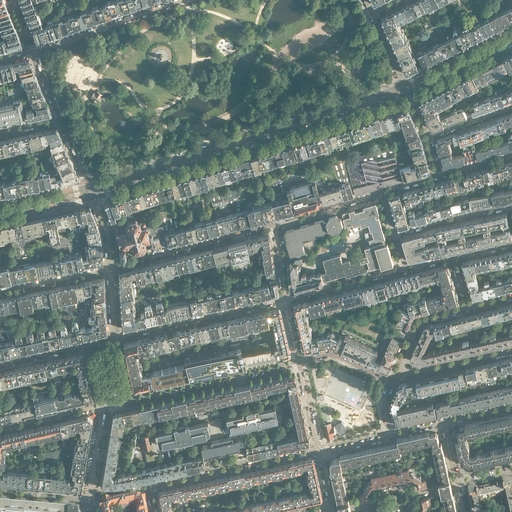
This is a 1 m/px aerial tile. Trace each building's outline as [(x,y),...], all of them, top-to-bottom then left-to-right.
[(124,11),(119,0),(116,0),(117,1),(114,2),(118,13),(124,11)] [(130,9),(126,0),(119,0),(124,11),(130,9)] [(136,7),(133,0),(126,0),(130,9),(136,7)] [(424,11),(418,0),(413,2),(419,13),(424,11)] [(429,9),(424,0),(418,0),(424,11),(429,9)] [(435,7),(431,0),(424,0),(429,9),(430,10),(435,7)] [(34,6),(31,1),(21,5),(23,10),(34,6)] [(118,13),(114,2),(113,1),(107,3),(112,15),(118,13)] [(419,13),(413,2),(408,5),(414,16),(419,13)] [(511,5),(510,2),(506,4),(503,5),(505,10),(511,21),(511,22),(511,21),(511,5)] [(112,15),(107,3),(104,4),(105,5),(101,7),(105,18),(106,18),(112,15)] [(25,15),(42,8),(40,4),(34,6),(23,10),(25,15)] [(414,16),(408,5),(403,7),(409,18),(409,20),(415,17),(414,16)] [(105,18),(101,7),(98,8),(97,6),(95,7),(99,20),(105,18)] [(99,20),(95,7),(92,8),(92,10),(89,11),(93,22),(99,20)] [(409,18),(403,7),(398,10),(403,21),(409,18)] [(45,19),(42,8),(25,15),(30,26),(39,22),(45,19)] [(87,24),(82,11),(82,10),(79,10),(80,14),(77,15),(81,27),(87,24)] [(93,22),(89,11),(89,10),(87,10),(82,11),(87,24),(93,22)] [(403,21),(398,10),(393,12),(396,18),(398,22),(400,21),(401,22),(403,21)] [(511,21),(505,10),(500,12),(506,24),(511,21)] [(396,18),(393,12),(383,17),(382,17),(381,19),(382,19),(382,20),(384,24),(394,19),(396,18)] [(506,24),(500,12),(494,15),(500,27),(506,24)] [(500,27),(494,15),(493,13),(488,16),(495,30),(500,27)] [(81,27),(77,15),(74,17),(73,15),(70,16),(75,29),(81,27)] [(75,29),(70,16),(67,17),(68,19),(65,20),(68,31),(75,29)] [(495,30),(488,16),(485,17),(486,19),(484,21),(489,32),(495,30)] [(68,31),(65,20),(62,21),(61,19),(58,20),(62,33),(68,31)] [(397,24),(397,23),(396,23),(394,19),(384,24),(387,29),(397,24)] [(489,32),(484,21),(482,19),(477,21),(484,35),(489,32)] [(57,35),(52,22),(51,20),(48,21),(49,23),(46,24),(47,27),(50,37),(57,35)] [(62,33),(58,20),(52,22),(57,35),(62,33)] [(484,35),(477,21),(474,23),(472,24),(473,26),(479,38),(484,35)] [(41,26),(39,22),(30,26),(32,30),(37,28),(41,26)] [(400,30),(397,24),(387,29),(389,35),(400,30)] [(15,29),(13,25),(1,29),(2,33),(3,33),(15,29)] [(479,38),(473,26),(469,28),(468,25),(466,26),(473,41),(477,39),(477,40),(479,39),(478,38),(479,38)] [(473,41),(466,26),(463,28),(465,30),(461,32),(467,44),(468,44),(469,43),(473,41)] [(50,37),(47,27),(42,29),(45,39),(50,37)] [(40,41),(36,31),(38,30),(37,28),(32,30),(36,42),(40,41)] [(45,39),(42,29),(38,30),(36,31),(40,41),(45,39)] [(403,35),(402,33),(404,33),(402,29),(400,30),(389,35),(392,40),(403,35)] [(467,44),(461,32),(458,34),(456,30),(454,31),(456,35),(461,47),(462,46),(463,47),(463,46),(467,44)] [(451,52),(443,38),(442,38),(438,31),(434,33),(439,43),(445,55),(451,52)] [(19,39),(17,34),(7,37),(9,42),(19,39)] [(405,41),(403,35),(392,40),(394,46),(405,41)] [(461,47),(456,35),(450,38),(456,49),(461,47)] [(456,49),(450,38),(448,39),(447,37),(446,37),(445,37),(443,38),(451,52),(456,49)] [(21,44),(19,39),(9,42),(6,43),(7,49),(21,46),(21,44)] [(397,51),(410,45),(409,43),(408,44),(406,40),(405,41),(394,46),(395,46),(394,47),(395,49),(396,49),(397,51)] [(445,55),(439,43),(434,46),(440,57),(445,55)] [(411,52),(410,49),(411,48),(410,45),(397,51),(398,54),(397,55),(399,58),(400,57),(411,52)] [(434,60),(429,49),(427,46),(422,49),(423,50),(429,63),(434,60)] [(440,57),(434,46),(429,49),(434,60),(440,57)] [(429,63),(423,50),(420,51),(421,53),(418,54),(418,55),(421,60),(424,66),(429,63)] [(402,63),(415,57),(413,51),(411,52),(400,57),(402,63)] [(404,68),(421,60),(418,55),(415,57),(402,63),(404,68)] [(511,69),(511,62),(509,56),(503,59),(509,71),(511,69)] [(31,65),(29,60),(29,59),(13,63),(15,69),(18,68),(31,65)] [(510,72),(509,71),(503,59),(503,60),(489,67),(488,67),(472,75),(477,84),(497,74),(498,78),(510,72)] [(408,73),(424,66),(421,60),(404,68),(405,68),(407,73),(408,73)] [(16,74),(15,69),(13,63),(8,64),(11,76),(16,74)] [(33,70),(31,65),(18,68),(21,73),(33,70)] [(35,76),(33,71),(33,70),(21,73),(23,79),(35,76)] [(477,84),(472,75),(467,77),(473,89),(478,86),(477,84)] [(38,82),(38,81),(37,80),(36,76),(35,76),(23,79),(16,81),(18,87),(23,85),(26,85),(38,82)] [(473,89),(467,77),(462,80),(468,92),(469,93),(474,91),(473,89)] [(468,92),(462,80),(457,83),(463,94),(468,92)] [(22,92),(28,90),(40,87),(38,82),(26,85),(27,88),(24,89),(23,85),(18,87),(7,89),(9,95),(14,94),(22,92)] [(463,94),(457,83),(451,85),(457,97),(463,94)] [(459,100),(457,97),(451,85),(446,88),(453,101),(455,100),(456,101),(459,100)] [(42,92),(40,87),(28,90),(29,95),(30,95),(42,92)] [(453,101),(446,88),(441,90),(448,104),(453,101)] [(448,104),(441,90),(436,93),(442,105),(443,107),(448,104)] [(100,97),(101,94),(97,91),(95,94),(94,93),(91,97),(98,101),(101,98),(100,97)] [(511,101),(506,91),(500,93),(506,103),(511,101)] [(45,98),(44,96),(43,94),(42,93),(43,93),(42,92),(30,95),(31,101),(44,98),(45,98)] [(442,105),(436,93),(431,96),(435,104),(434,104),(435,107),(437,107),(438,109),(441,107),(440,106),(442,105)] [(506,103),(500,93),(495,94),(500,105),(506,103)] [(500,105),(495,94),(490,97),(495,107),(500,105)] [(435,104),(431,96),(426,98),(426,97),(425,97),(425,98),(430,107),(434,104),(435,104)] [(474,114),(495,107),(489,96),(485,98),(484,98),(479,100),(474,102),(476,106),(471,108),(472,109),(474,114)] [(430,107),(425,98),(425,97),(424,98),(424,99),(421,100),(420,100),(419,102),(420,102),(420,103),(423,107),(422,107),(423,107),(424,111),(424,110),(425,111),(431,109),(430,107)] [(35,117),(33,111),(32,106),(36,105),(47,103),(44,98),(31,101),(24,103),(25,104),(28,119),(35,117)] [(28,119),(25,104),(22,105),(21,99),(13,101),(13,103),(0,106),(0,124),(3,124),(10,123),(10,122),(17,120),(17,121),(25,119),(28,118),(28,119)] [(467,116),(465,112),(462,107),(457,110),(441,117),(438,112),(437,113),(427,117),(433,129),(444,125),(450,123),(467,116)] [(51,113),(49,108),(37,110),(33,111),(35,117),(39,116),(45,115),(50,114),(51,114),(51,113)] [(410,114),(408,112),(409,112),(407,109),(406,108),(402,109),(395,112),(397,118),(410,114)] [(427,117),(437,113),(435,109),(433,108),(431,110),(431,109),(425,111),(427,117)] [(399,126),(397,118),(395,112),(389,113),(393,127),(394,128),(399,126)] [(393,127),(389,113),(387,114),(387,113),(385,114),(385,115),(383,115),(387,128),(388,129),(393,127)] [(414,123),(410,114),(397,118),(400,127),(414,123)] [(387,128),(383,115),(378,117),(382,130),(382,132),(386,130),(386,128),(387,128)] [(382,130),(378,117),(372,119),(377,135),(379,135),(378,132),(382,130)] [(506,128),(505,126),(502,117),(497,119),(499,128),(500,129),(506,128)] [(377,135),(372,119),(365,121),(370,135),(374,133),(374,136),(377,135)] [(499,128),(497,119),(486,123),(482,124),(480,125),(483,134),(488,132),(489,136),(495,134),(494,130),(499,128)] [(370,135),(365,121),(359,123),(365,139),(367,138),(366,136),(370,135)] [(365,139),(359,123),(353,125),(357,136),(358,138),(361,137),(362,140),(365,139)] [(416,128),(414,123),(400,127),(402,133),(402,132),(402,131),(403,131),(404,132),(416,128)] [(357,136),(353,125),(347,127),(350,138),(357,136)] [(483,136),(483,135),(483,134),(480,125),(458,132),(460,142),(461,143),(483,136)] [(350,138),(347,127),(340,129),(345,142),(348,141),(347,139),(350,138)] [(59,133),(57,129),(56,128),(47,130),(45,130),(47,139),(48,138),(59,134),(59,133)] [(418,134),(418,133),(416,128),(404,132),(405,138),(418,134)] [(345,142),(340,129),(334,131),(338,144),(339,145),(342,144),(342,145),(345,144),(345,142)] [(43,145),(40,131),(34,133),(37,146),(43,145)] [(338,144),(334,131),(328,133),(332,144),(335,143),(335,145),(338,144)] [(37,146),(34,133),(28,134),(31,146),(31,147),(37,146)] [(333,147),(332,144),(328,133),(323,135),(327,149),(333,147)] [(62,139),(59,134),(48,138),(51,144),(62,139)] [(420,139),(418,134),(405,138),(407,143),(420,139)] [(454,141),(452,134),(437,140),(436,141),(437,146),(449,142),(454,141)] [(327,149),(323,135),(316,137),(320,148),(323,147),(324,150),(327,149)] [(320,148),(316,137),(310,139),(314,150),(320,148)] [(314,150),(310,139),(308,139),(308,138),(305,139),(305,140),(304,140),(308,152),(314,150)] [(10,151),(7,139),(2,140),(5,152),(10,151)] [(50,151),(64,145),(62,139),(51,144),(49,145),(50,148),(49,148),(50,151)] [(421,144),(420,139),(407,143),(408,148),(421,144)] [(308,152),(304,140),(292,144),(296,156),(299,155),(300,157),(305,155),(304,153),(308,152)] [(478,158),(511,148),(509,141),(495,145),(495,144),(488,145),(489,147),(476,150),(478,158)] [(451,147),(449,142),(437,146),(438,150),(451,147)] [(296,156),(292,144),(286,146),(290,160),(293,159),(293,161),(297,159),(296,156)] [(423,149),(421,144),(408,148),(410,153),(423,149)] [(53,156),(66,150),(64,145),(50,151),(53,156)] [(290,160),(286,146),(280,148),(284,160),(287,158),(288,161),(290,160)] [(474,159),(471,148),(469,149),(468,146),(466,147),(470,160),(474,159)] [(402,180),(399,168),(392,147),(359,156),(361,161),(347,164),(354,194),(402,180)] [(452,151),(451,147),(438,150),(440,155),(451,152),(452,151)] [(284,162),(284,160),(280,148),(274,150),(278,161),(280,161),(280,163),(284,162)] [(424,154),(423,149),(410,153),(411,158),(424,154)] [(55,162),(56,162),(69,156),(68,154),(67,152),(66,150),(53,156),(49,158),(50,161),(53,160),(53,159),(53,158),(55,162)] [(278,161),(274,150),(269,152),(272,163),(278,161)] [(272,163),(269,152),(262,154),(266,165),(272,163)] [(466,161),(463,154),(454,157),(453,155),(452,155),(451,152),(440,155),(443,168),(444,168),(445,168),(446,168),(447,167),(465,162),(466,161)] [(266,165),(262,154),(257,155),(260,168),(261,171),(265,169),(267,168),(266,165)] [(425,159),(424,154),(411,158),(413,163),(425,159)] [(260,168),(257,155),(250,158),(254,170),(260,168)] [(71,162),(69,156),(56,162),(58,167),(71,162)] [(254,171),(254,170),(250,158),(244,159),(248,172),(251,171),(251,172),(254,171)] [(352,195),(342,158),(332,161),(337,179),(342,177),(347,196),(352,195)] [(248,172),(244,159),(239,161),(242,173),(243,174),(248,172)] [(428,166),(425,159),(413,163),(413,164),(416,165),(417,164),(418,168),(418,169),(428,166)] [(51,185),(48,173),(45,174),(44,171),(48,170),(47,166),(46,160),(40,161),(40,163),(45,186),(51,185)] [(242,173),(239,161),(233,163),(237,174),(242,173)] [(34,189),(31,175),(28,162),(22,164),(25,176),(28,190),(34,189)] [(73,167),(71,162),(58,167),(54,168),(55,172),(59,170),(60,173),(73,168),(73,167)] [(237,174),(233,163),(227,165),(231,176),(237,174)] [(511,175),(507,163),(502,164),(505,173),(507,173),(508,176),(511,175)] [(231,179),(231,176),(227,165),(221,167),(225,178),(226,181),(231,179)] [(418,175),(416,169),(416,168),(415,167),(413,168),(412,168),(410,169),(409,165),(399,168),(402,180),(403,180),(404,179),(407,178),(407,179),(407,178),(415,176),(418,175)] [(429,171),(428,166),(418,169),(418,168),(416,169),(418,175),(428,172),(429,171)] [(501,178),(497,166),(487,168),(491,181),(501,178)] [(225,178),(221,167),(215,169),(218,180),(225,178)] [(78,178),(76,173),(76,172),(75,172),(74,169),(73,168),(60,173),(54,175),(51,169),(48,170),(48,173),(51,185),(77,180),(78,178)] [(491,181),(487,168),(483,170),(485,179),(488,178),(489,182),(491,181)] [(218,180),(215,169),(210,170),(213,182),(218,180)] [(10,194),(8,182),(6,170),(0,171),(0,174),(5,195),(10,194)] [(213,182),(210,170),(204,172),(208,184),(213,182)] [(481,184),(478,171),(473,173),(475,182),(478,181),(479,184),(481,184)] [(45,186),(42,172),(36,173),(37,174),(40,187),(45,186)] [(208,184),(204,172),(199,174),(203,187),(206,186),(207,189),(209,189),(208,184)] [(40,187),(37,174),(31,175),(34,189),(40,187)] [(203,187),(199,174),(193,175),(198,189),(203,187)] [(472,186),(468,174),(463,175),(466,185),(468,184),(469,187),(472,186)] [(198,189),(193,175),(188,177),(192,191),(198,189)] [(469,198),(466,185),(463,175),(454,178),(463,210),(472,209),(469,198)] [(28,190),(25,176),(19,178),(19,180),(21,191),(28,190)] [(286,188),(282,176),(277,178),(280,190),(286,188)] [(192,191),(188,177),(182,179),(186,192),(192,191)] [(347,196),(342,177),(337,179),(339,187),(338,187),(342,198),(347,196)] [(21,191),(19,180),(16,180),(16,178),(13,179),(16,192),(21,191)] [(281,194),(280,190),(277,178),(271,179),(273,186),(275,196),(281,215),(287,214),(281,194)] [(463,210),(454,178),(445,181),(449,194),(451,202),(454,213),(463,210)] [(186,192),(182,179),(176,181),(180,193),(186,192)] [(290,189),(287,190),(287,193),(293,212),(322,204),(318,193),(315,182),(312,183),(311,180),(290,187),(290,189)] [(180,193),(176,181),(171,183),(175,195),(180,193)] [(449,194),(445,181),(444,181),(445,181),(442,182),(442,181),(440,182),(442,191),(446,190),(445,191),(446,195),(449,194)] [(176,198),(175,195),(171,183),(166,184),(169,197),(170,200),(176,198)] [(169,197),(166,184),(160,186),(164,198),(165,201),(168,200),(167,197),(169,197)] [(438,197),(435,184),(434,184),(432,185),(432,184),(429,185),(432,194),(435,193),(435,194),(436,198),(438,197)] [(256,222),(253,208),(247,185),(241,187),(244,196),(244,198),(245,200),(247,209),(250,223),(251,223),(254,222),(256,222)] [(164,198),(160,186),(155,188),(158,200),(164,198)] [(342,198),(338,187),(335,188),(334,186),(322,190),(322,191),(318,193),(322,204),(325,203),(326,203),(328,203),(328,202),(332,201),(334,201),(334,200),(335,200),(337,200),(337,199),(342,198)] [(244,196),(241,187),(226,191),(228,199),(229,202),(234,200),(233,198),(244,196)] [(428,200),(424,187),(421,188),(421,187),(421,188),(419,188),(422,199),(425,198),(425,201),(428,200)] [(158,200),(155,188),(149,189),(153,203),(157,202),(156,201),(158,200)] [(428,220),(426,212),(424,205),(422,199),(419,188),(417,189),(414,190),(414,189),(414,190),(413,190),(408,191),(412,202),(414,211),(418,223),(428,220)] [(511,200),(511,188),(504,191),(503,190),(491,193),(492,194),(495,205),(505,203),(511,200)] [(154,204),(153,203),(149,189),(144,191),(147,203),(150,203),(150,205),(154,204)] [(147,203),(144,191),(138,193),(143,207),(146,206),(145,204),(147,203)] [(227,216),(224,205),(223,200),(228,199),(226,191),(221,192),(210,195),(212,205),(217,204),(221,217),(224,230),(230,228),(227,216)] [(412,202),(408,191),(403,193),(405,198),(407,204),(412,202)] [(143,207),(138,193),(133,195),(137,207),(137,210),(143,208),(143,207)] [(293,212),(287,193),(281,194),(287,214),(293,212)] [(405,198),(403,193),(401,193),(400,194),(391,196),(390,197),(390,198),(390,197),(390,198),(391,201),(391,202),(402,199),(405,198)] [(495,205),(492,194),(484,196),(487,206),(495,205)] [(137,207),(133,195),(127,196),(131,210),(132,211),(136,209),(135,207),(137,207)] [(131,210),(127,196),(122,198),(126,211),(131,210)] [(281,215),(275,196),(269,197),(271,203),(275,217),(281,215)] [(487,206),(484,196),(469,198),(472,209),(472,208),(487,206)] [(126,211),(122,198),(116,200),(120,212),(121,213),(126,211)] [(403,204),(402,199),(391,202),(392,204),(393,207),(403,204)] [(120,212),(116,200),(110,202),(114,213),(120,212)] [(114,213),(110,202),(106,203),(105,203),(105,204),(105,205),(106,209),(111,219),(116,218),(114,213)] [(275,217),(271,203),(265,205),(268,219),(275,217)] [(394,263),(390,250),(388,243),(385,243),(385,241),(383,241),(383,240),(385,239),(379,217),(376,218),(376,216),(379,215),(376,203),(363,207),(364,209),(355,212),(354,210),(345,212),(346,215),(343,216),(346,226),(353,224),(354,226),(361,224),(361,226),(369,224),(371,231),(365,233),(367,240),(369,240),(371,245),(365,247),(367,254),(360,256),(361,260),(351,263),(350,259),(342,262),(340,254),(329,258),(330,260),(325,261),(326,266),(325,267),(327,272),(329,271),(331,279),(345,274),(346,277),(368,270),(368,268),(369,267),(370,268),(372,268),(373,269),(374,269),(394,263)] [(405,209),(403,204),(393,207),(394,212),(405,209)] [(449,214),(446,206),(443,207),(443,206),(443,204),(440,205),(444,216),(449,214)] [(268,219),(265,205),(259,207),(262,220),(263,220),(266,219),(268,219)] [(178,242),(172,218),(170,213),(169,213),(167,206),(158,208),(161,221),(168,245),(178,242)] [(262,220),(259,207),(253,208),(256,222),(259,221),(262,220)] [(438,217),(436,209),(433,210),(433,209),(433,207),(430,208),(433,219),(438,217)] [(90,209),(90,208),(89,208),(88,208),(85,209),(88,222),(87,222),(88,229),(98,227),(98,226),(96,222),(95,222),(90,209)] [(88,222),(85,209),(75,211),(77,221),(80,232),(84,230),(88,229),(87,222),(88,222)] [(250,223),(247,209),(242,210),(242,212),(245,224),(250,223)] [(406,214),(405,209),(394,212),(396,218),(406,214)] [(418,223),(414,211),(409,212),(411,219),(413,224),(418,223)] [(73,226),(70,212),(65,213),(67,223),(67,224),(70,224),(70,226),(73,226)] [(219,231),(216,219),(214,212),(209,213),(214,232),(219,231)] [(245,224),(242,212),(237,213),(240,226),(245,224)] [(240,226),(237,213),(232,214),(235,227),(240,226)] [(511,233),(511,234),(506,213),(459,223),(435,228),(437,236),(439,242),(443,254),(466,249),(485,244),(511,237),(511,233)] [(64,235),(62,228),(60,214),(55,215),(59,236),(64,235)] [(235,227),(232,214),(227,216),(230,228),(235,227)] [(408,220),(406,214),(396,218),(397,221),(397,222),(397,223),(408,220)] [(59,236),(55,215),(43,217),(47,237),(48,236),(49,241),(51,241),(60,239),(59,236)] [(318,238),(319,236),(326,234),(329,230),(333,232),(341,230),(343,225),(341,218),(336,215),(329,217),(326,222),(322,219),(315,222),(314,223),(313,222),(310,223),(309,224),(308,224),(301,226),(300,227),(299,226),(296,227),(295,228),(294,228),(287,230),(284,235),(286,242),(287,242),(286,245),(286,247),(289,248),(288,249),(290,256),(291,256),(290,258),(290,259),(303,255),(305,252),(303,244),(305,240),(312,238),(314,239),(318,238)] [(47,237),(43,217),(20,222),(24,241),(47,237)] [(183,241),(180,228),(179,228),(176,217),(172,218),(178,242),(183,241)] [(224,230),(221,217),(216,219),(219,231),(224,230)] [(214,232),(210,218),(205,219),(206,221),(209,234),(214,232)] [(152,249),(153,249),(161,246),(155,223),(146,225),(145,220),(143,221),(143,219),(140,219),(140,221),(139,222),(135,219),(128,221),(125,225),(124,225),(124,226),(120,227),(120,225),(118,224),(116,224),(115,226),(117,232),(116,233),(120,247),(119,248),(120,253),(125,252),(126,252),(131,250),(131,251),(131,250),(136,253),(143,250),(146,247),(147,246),(147,248),(150,247),(150,245),(151,245),(151,248),(152,248),(152,249)] [(411,219),(408,220),(397,223),(398,224),(398,227),(399,227),(400,228),(409,225),(410,225),(413,224),(411,219)] [(168,245),(161,221),(155,223),(161,246),(168,245)] [(209,234),(206,221),(201,223),(204,235),(209,234)] [(25,243),(24,241),(20,222),(8,225),(10,236),(13,247),(14,247),(20,244),(25,243)] [(204,235),(201,223),(196,224),(199,236),(204,235)] [(199,236),(196,224),(190,225),(193,238),(199,236)] [(10,236),(8,225),(1,226),(4,240),(7,239),(6,237),(10,236)] [(193,238),(190,225),(185,227),(188,239),(193,238)] [(99,232),(98,227),(88,229),(84,230),(86,235),(99,232)] [(188,239),(185,227),(180,228),(183,241),(188,239)] [(437,236),(435,228),(429,230),(431,238),(437,236)] [(78,267),(75,253),(74,249),(78,248),(77,242),(100,237),(99,232),(86,235),(84,230),(80,232),(64,235),(59,236),(60,239),(51,241),(52,249),(58,247),(63,246),(69,245),(70,250),(71,255),(74,268),(78,267)] [(431,238),(429,230),(422,232),(425,240),(431,238)] [(427,257),(424,248),(423,249),(421,241),(425,240),(422,232),(416,234),(403,237),(402,239),(408,259),(408,260),(410,261),(410,260),(425,257),(427,257)] [(270,240),(270,235),(268,234),(258,237),(259,243),(261,242),(270,240)] [(89,245),(101,242),(100,237),(77,242),(78,248),(85,246),(88,245),(89,245)] [(259,243),(258,237),(250,239),(253,248),(257,247),(259,243)] [(253,249),(253,248),(250,239),(245,240),(248,252),(250,251),(250,250),(253,249)] [(248,252),(245,240),(244,240),(239,242),(246,272),(252,271),(248,252)] [(271,247),(270,240),(261,242),(262,247),(260,247),(261,250),(271,247)] [(246,275),(246,272),(239,242),(233,243),(240,274),(243,273),(243,276),(246,275)] [(443,254),(439,242),(434,244),(437,255),(443,254)] [(20,264),(16,247),(19,246),(21,246),(25,245),(25,243),(20,244),(14,247),(18,265),(20,264)] [(240,274),(233,243),(228,244),(231,257),(235,275),(240,274)] [(231,257),(228,244),(212,248),(212,249),(215,261),(221,259),(222,262),(228,260),(227,258),(231,257)] [(437,255),(434,244),(429,245),(432,256),(437,255)] [(432,256),(429,245),(424,246),(424,248),(427,257),(432,256)] [(272,254),(271,247),(261,250),(262,255),(261,255),(260,255),(257,255),(258,258),(272,254)] [(215,261),(212,249),(207,250),(210,262),(215,261)] [(210,262),(207,250),(201,251),(205,264),(210,262)] [(205,264),(201,251),(196,253),(199,266),(205,264)] [(511,262),(511,261),(508,251),(503,253),(507,264),(511,262)] [(82,260),(81,256),(79,256),(78,252),(75,253),(78,267),(83,266),(82,260)] [(199,266),(196,253),(191,254),(194,267),(199,266)] [(507,264),(503,253),(498,254),(502,265),(507,264)] [(194,267),(191,254),(185,256),(189,268),(194,267)] [(272,254),(258,258),(257,258),(257,260),(260,260),(260,259),(261,259),(263,263),(273,261),(272,254)] [(502,265),(498,254),(493,255),(497,266),(501,265),(502,265)] [(74,268),(71,255),(65,257),(68,269),(74,268)] [(305,260),(304,256),(303,255),(290,259),(291,260),(289,263),(290,264),(298,262),(305,260)] [(497,266),(493,255),(488,256),(491,267),(497,266)] [(103,260),(102,256),(90,259),(90,258),(89,259),(90,265),(101,262),(103,260)] [(189,269),(189,268),(185,256),(180,257),(184,271),(189,269)] [(491,267),(488,256),(483,257),(486,268),(491,267)] [(32,277),(29,264),(27,257),(22,258),(23,264),(26,278),(32,277)] [(184,271),(180,257),(175,258),(179,272),(184,271)] [(486,268),(483,257),(478,258),(481,269),(486,268)] [(37,276),(34,263),(33,258),(30,259),(31,264),(29,264),(32,277),(37,276)] [(63,270),(60,258),(55,259),(57,271),(63,270)] [(179,272),(175,258),(170,260),(173,273),(179,272)] [(481,269),(478,258),(473,260),(476,269),(476,271),(481,269)] [(37,276),(57,271),(55,259),(34,263),(37,276)] [(173,273),(170,260),(164,261),(167,273),(170,272),(170,273),(173,273)] [(476,269),(473,260),(467,261),(470,269),(471,269),(473,268),(474,269),(476,269)] [(167,273),(164,261),(159,263),(162,275),(165,275),(164,273),(167,273)] [(274,268),(273,261),(263,263),(264,268),(263,268),(259,268),(260,271),(265,270),(274,268)] [(470,269),(467,261),(462,262),(462,263),(464,272),(472,270),(471,269),(470,269)] [(307,276),(306,273),(302,274),(302,276),(300,277),(298,262),(290,264),(288,264),(291,285),(293,290),(307,286),(310,285),(310,286),(324,282),(322,272),(316,274),(316,272),(312,273),(312,275),(307,276)] [(162,275),(159,263),(153,264),(156,276),(159,275),(159,276),(162,275)] [(156,276),(153,264),(148,265),(151,277),(156,276)] [(11,281),(8,267),(8,265),(2,267),(5,282),(11,281)] [(21,279),(18,265),(13,266),(16,280),(21,279)] [(151,277),(148,265),(142,267),(146,279),(151,277)] [(451,274),(448,266),(448,265),(435,268),(438,278),(451,274)] [(146,279),(142,267),(138,268),(142,284),(143,286),(147,285),(146,279)] [(142,284),(138,268),(134,269),(135,275),(137,282),(139,282),(139,284),(142,284)] [(276,282),(275,277),(274,271),(274,268),(265,270),(270,295),(277,294),(276,282)] [(438,280),(438,278),(435,268),(419,272),(423,283),(438,280)] [(135,275),(134,269),(128,271),(128,270),(128,271),(120,273),(119,273),(119,274),(118,275),(119,279),(131,276),(135,275)] [(270,295),(265,270),(260,271),(260,273),(261,276),(263,285),(265,296),(270,295)] [(423,283),(419,272),(414,273),(417,285),(423,283)] [(417,285),(414,273),(409,275),(412,286),(417,285)] [(456,292),(454,285),(451,274),(438,278),(438,280),(440,281),(443,293),(442,294),(443,296),(456,292)] [(412,286),(409,275),(404,276),(407,288),(412,286)] [(477,281),(475,275),(466,277),(468,283),(477,281)] [(132,281),(131,277),(131,276),(119,279),(119,284),(132,281)] [(407,288),(404,276),(399,278),(402,289),(407,288)] [(104,287),(104,279),(104,278),(103,278),(103,279),(102,278),(103,278),(103,277),(102,277),(88,280),(90,290),(93,289),(104,287)] [(508,289),(506,280),(502,281),(501,277),(499,278),(502,291),(508,289)] [(402,289),(399,278),(394,279),(397,290),(402,289)] [(502,291),(499,278),(497,278),(498,282),(494,283),(496,292),(502,291)] [(496,292),(494,283),(490,284),(489,280),(487,281),(490,294),(496,292)] [(133,287),(132,281),(119,284),(119,290),(131,287),(133,287)] [(388,295),(387,293),(384,281),(376,284),(379,296),(380,297),(388,295)] [(478,285),(478,284),(477,281),(468,283),(470,290),(477,287),(476,286),(478,285)] [(490,294),(487,281),(485,281),(486,285),(482,286),(484,295),(490,294)] [(78,301),(74,283),(68,285),(71,299),(72,305),(66,306),(67,311),(68,316),(78,313),(80,313),(79,308),(79,304),(78,301)] [(379,296),(376,284),(371,285),(375,300),(377,299),(377,297),(379,296)] [(71,299),(68,285),(61,286),(64,300),(71,299)] [(375,300),(371,285),(366,286),(370,298),(373,298),(373,300),(375,300)] [(64,300),(61,286),(55,287),(58,302),(59,306),(65,305),(64,300)] [(370,298),(366,286),(365,287),(362,288),(362,287),(365,299),(368,298),(369,302),(371,301),(370,298)] [(484,295),(482,286),(479,287),(479,288),(477,289),(476,289),(478,297),(484,295)] [(58,302),(55,287),(49,288),(51,300),(52,303),(58,302)] [(135,293),(135,291),(134,289),(131,289),(131,287),(119,290),(120,299),(133,296),(132,294),(135,293)] [(366,302),(365,299),(362,287),(356,289),(359,300),(360,301),(364,300),(364,303),(366,302)] [(478,297),(476,289),(477,289),(477,287),(470,290),(472,297),(472,298),(474,298),(478,297)] [(359,300),(356,289),(351,290),(355,302),(359,300)] [(355,302),(351,290),(346,292),(350,303),(355,302)] [(32,304),(30,292),(24,294),(27,308),(33,307),(32,304)] [(350,303),(346,292),(341,293),(344,304),(345,307),(348,306),(347,304),(350,303)] [(459,302),(456,292),(443,296),(445,306),(459,302)] [(344,304),(341,293),(335,295),(339,308),(341,308),(340,305),(344,304)] [(28,312),(27,308),(24,294),(17,295),(20,306),(21,314),(28,312)] [(445,306),(443,296),(442,294),(426,298),(430,310),(445,306)] [(339,308),(335,295),(329,296),(332,307),(336,306),(337,309),(339,308)] [(134,301),(133,296),(120,299),(120,304),(134,301)] [(333,310),(332,307),(329,296),(323,298),(326,309),(330,307),(331,310),(333,310)] [(105,302),(105,297),(93,299),(91,300),(92,305),(105,302)] [(430,310),(426,298),(426,297),(423,298),(423,299),(420,300),(424,311),(430,310)] [(8,328),(4,309),(2,298),(0,298),(0,314),(1,318),(0,317),(0,329),(3,329),(5,333),(10,354),(16,353),(13,340),(12,337),(10,328),(8,328)] [(198,311),(195,298),(189,299),(190,300),(192,313),(198,311)] [(326,310),(326,309),(323,298),(318,299),(321,311),(326,310)] [(321,311),(318,299),(314,300),(313,300),(317,313),(321,311)] [(192,313),(190,300),(185,301),(185,300),(169,304),(169,305),(165,306),(166,309),(168,318),(177,316),(178,315),(182,314),(183,315),(192,313)] [(317,313),(313,300),(308,302),(311,312),(312,314),(317,313)] [(418,313),(414,300),(411,301),(411,302),(408,303),(408,302),(405,303),(402,309),(412,314),(413,314),(418,313)] [(424,311),(420,300),(416,301),(416,300),(414,300),(418,313),(424,311)] [(134,307),(134,304),(135,304),(134,301),(120,304),(121,310),(134,307)] [(105,302),(92,305),(84,307),(82,307),(83,312),(84,312),(87,311),(105,307),(105,302)] [(168,318),(166,309),(164,309),(163,304),(162,304),(161,302),(159,303),(163,319),(168,318)] [(311,312),(308,302),(302,303),(304,315),(307,314),(307,315),(308,313),(311,312)] [(304,315),(302,303),(295,305),(295,306),(294,306),(297,317),(304,315)] [(511,306),(511,304),(503,306),(506,315),(511,313),(511,306)] [(157,321),(155,311),(153,312),(152,307),(151,307),(150,305),(148,305),(151,322),(157,321)] [(506,315),(503,306),(496,308),(498,317),(506,315)] [(106,313),(105,307),(87,311),(89,317),(106,313)] [(135,313),(134,307),(121,310),(121,316),(133,313),(135,313)] [(498,317),(496,308),(488,310),(490,319),(498,317)] [(282,320),(280,310),(279,309),(272,310),(275,322),(282,320)] [(414,314),(413,314),(412,314),(402,309),(401,312),(402,312),(400,315),(411,320),(414,315),(414,314)] [(275,322),(272,310),(265,312),(268,322),(270,321),(272,322),(275,322)] [(490,319),(488,310),(480,312),(482,321),(490,319)] [(91,336),(90,328),(90,327),(87,323),(84,312),(83,312),(80,313),(78,313),(80,325),(85,324),(87,327),(81,328),(83,338),(91,336)] [(268,324),(268,322),(265,312),(260,313),(263,327),(266,326),(265,325),(268,324)] [(482,321),(480,312),(472,314),(475,323),(482,321)] [(107,332),(106,324),(106,313),(89,317),(90,319),(92,319),(92,320),(97,318),(98,321),(97,321),(97,324),(92,325),(92,324),(89,325),(90,327),(93,326),(93,327),(90,328),(91,336),(106,333),(107,332)] [(135,318),(135,316),(134,315),(133,313),(121,316),(121,322),(135,318)] [(263,327),(260,313),(255,314),(257,326),(260,326),(261,327),(263,327)] [(257,326),(255,314),(249,315),(253,329),(255,328),(255,327),(257,326)] [(308,320),(307,315),(307,314),(304,315),(297,317),(298,323),(308,320)] [(475,323),(472,314),(465,316),(467,325),(475,323)] [(253,329),(249,315),(244,316),(247,329),(250,328),(250,329),(253,329)] [(409,326),(411,320),(400,315),(399,319),(398,318),(397,321),(409,326)] [(249,337),(247,329),(244,316),(236,318),(240,338),(240,339),(249,337)] [(467,325),(465,316),(457,318),(459,327),(467,325)] [(140,325),(139,318),(135,318),(121,322),(122,327),(124,328),(140,325)] [(240,338),(236,318),(226,321),(228,332),(230,341),(240,338)] [(459,327),(457,318),(449,320),(451,329),(459,327)] [(309,326),(308,320),(298,323),(299,328),(309,326)] [(451,329),(449,320),(441,322),(444,332),(451,329)] [(83,338),(81,328),(79,329),(78,324),(77,325),(77,323),(75,322),(74,322),(78,339),(83,338)] [(444,332),(441,322),(433,324),(435,332),(436,334),(444,332)] [(435,332),(433,324),(432,324),(431,324),(430,325),(426,326),(424,327),(425,327),(423,331),(422,331),(422,332),(422,333),(422,334),(429,337),(430,336),(433,333),(435,332)] [(72,340),(70,331),(67,331),(66,327),(65,325),(64,325),(63,325),(67,342),(72,340)] [(209,336),(207,325),(197,327),(200,338),(209,336)] [(285,331),(283,325),(273,328),(274,334),(285,331)] [(61,343),(59,333),(56,333),(54,326),(51,326),(55,344),(61,343)] [(310,332),(309,326),(299,328),(301,334),(310,332)] [(50,345),(47,336),(45,336),(43,328),(40,329),(44,347),(50,345)] [(3,329),(0,329),(0,334),(5,356),(10,354),(5,333),(3,329)] [(44,347),(40,329),(37,330),(39,338),(36,338),(38,348),(44,347)] [(374,358),(380,346),(343,329),(340,335),(339,338),(334,347),(375,366),(378,360),(374,358)] [(405,333),(398,330),(394,331),(392,336),(402,341),(405,333)] [(38,348),(36,338),(34,339),(32,331),(29,332),(33,349),(38,348)] [(286,337),(285,331),(274,334),(276,340),(286,337)] [(330,346),(332,331),(328,332),(329,334),(323,335),(324,337),(326,346),(329,346),(330,346)] [(334,347),(339,338),(334,336),(336,333),(332,331),(330,346),(331,346),(334,347)] [(312,338),(310,332),(301,334),(302,340),(310,338),(312,338)] [(402,341),(392,336),(386,333),(384,337),(390,340),(387,347),(390,348),(389,350),(386,349),(382,358),(378,356),(382,347),(380,346),(374,358),(378,360),(391,365),(402,341)] [(170,346),(167,334),(162,335),(165,348),(170,346)] [(427,343),(429,337),(422,334),(420,337),(419,337),(418,339),(427,343)] [(22,352),(18,335),(12,337),(16,353),(22,352)] [(28,351),(25,341),(24,337),(23,338),(22,336),(21,336),(21,335),(18,335),(22,352),(28,351)] [(165,348),(162,335),(156,336),(160,349),(165,348)] [(509,343),(507,335),(502,336),(503,340),(501,340),(501,341),(500,341),(501,345),(504,344),(504,345),(506,344),(509,343)] [(160,349),(156,336),(151,337),(155,350),(160,349)] [(276,358),(274,346),(271,336),(248,342),(248,341),(244,341),(245,342),(238,344),(238,342),(231,344),(230,341),(188,351),(188,347),(182,349),(186,365),(189,377),(194,376),(223,369),(227,369),(269,359),(276,358)] [(501,345),(500,341),(501,341),(501,340),(503,340),(502,336),(497,337),(495,336),(494,337),(493,337),(495,347),(498,347),(498,346),(501,345)] [(155,350),(151,337),(145,338),(149,351),(155,350)] [(495,347),(493,337),(492,338),(491,337),(490,338),(490,339),(485,340),(486,343),(487,343),(487,344),(489,344),(489,348),(493,347),(493,348),(495,347)] [(149,351),(145,338),(140,340),(143,350),(144,353),(149,351)] [(313,349),(310,338),(302,340),(304,350),(306,351),(313,349)] [(321,348),(318,338),(314,339),(312,338),(310,338),(313,349),(321,348)] [(424,348),(427,343),(418,339),(417,341),(418,342),(417,345),(424,348)] [(489,348),(489,344),(487,344),(487,343),(486,343),(485,340),(480,341),(482,349),(484,349),(485,349),(486,349),(487,348),(489,348)] [(135,346),(136,346),(135,341),(124,344),(123,345),(124,351),(135,349),(135,346)] [(482,349),(480,341),(474,342),(475,346),(474,346),(474,347),(473,347),(474,351),(478,350),(478,351),(480,350),(482,349)] [(474,351),(473,347),(474,347),(474,346),(475,346),(474,342),(469,343),(468,342),(467,344),(466,343),(468,353),(470,353),(470,352),(474,351)] [(290,353),(287,343),(280,345),(283,356),(289,355),(290,353)] [(468,353),(466,343),(465,344),(463,343),(462,344),(463,345),(458,346),(458,350),(460,349),(460,350),(461,350),(462,354),(465,353),(466,354),(468,353)] [(283,356),(280,345),(278,345),(274,346),(276,358),(283,356)] [(421,354),(422,350),(424,350),(424,348),(417,345),(415,348),(414,349),(414,350),(411,356),(410,357),(412,360),(413,359),(418,362),(422,354),(421,354)] [(462,354),(461,350),(460,350),(460,349),(458,350),(458,346),(453,347),(454,355),(457,355),(459,355),(459,354),(462,354)] [(137,357),(136,353),(138,353),(137,349),(135,350),(135,349),(124,351),(126,359),(137,357)] [(448,357),(446,349),(440,350),(442,358),(446,357),(446,358),(448,357)] [(85,359),(84,354),(83,353),(73,355),(75,362),(76,361),(85,359)] [(430,361),(429,354),(423,355),(422,354),(418,362),(420,363),(426,362),(427,362),(429,362),(429,361),(430,361)] [(68,365),(67,357),(61,358),(63,369),(66,369),(65,367),(69,367),(68,365)] [(138,362),(137,357),(126,359),(128,367),(142,364),(141,361),(138,362)] [(63,369),(61,358),(55,360),(57,369),(60,369),(61,370),(63,369)] [(511,370),(511,361),(511,358),(501,360),(504,373),(506,372),(506,370),(508,369),(508,368),(511,367),(511,371),(511,370)] [(87,366),(85,359),(76,361),(77,364),(75,366),(76,368),(87,366)] [(57,369),(55,360),(49,361),(51,372),(54,371),(53,370),(57,369)] [(388,372),(391,365),(378,360),(375,366),(388,372)] [(51,372),(49,361),(43,362),(45,372),(49,371),(49,372),(51,372)] [(497,380),(495,371),(498,370),(496,361),(491,363),(495,380),(496,383),(501,382),(500,380),(497,380)] [(45,372),(43,362),(38,364),(41,376),(41,377),(46,376),(45,372)] [(495,380),(491,363),(486,364),(490,381),(495,380)] [(41,376),(38,364),(33,365),(36,379),(38,378),(38,377),(41,376)] [(141,372),(139,367),(142,366),(142,364),(128,367),(130,375),(141,372)] [(490,381),(486,364),(466,368),(469,382),(471,389),(476,388),(475,384),(490,381)] [(36,379),(33,365),(27,366),(30,378),(33,378),(33,379),(36,379)] [(189,377),(186,365),(178,366),(182,379),(189,377)] [(30,378),(27,366),(16,369),(19,381),(22,380),(22,382),(27,381),(27,379),(30,378)] [(89,373),(87,366),(76,368),(76,372),(78,371),(78,375),(89,373)] [(182,379),(178,366),(172,368),(175,380),(182,379)] [(175,380),(172,368),(165,369),(168,382),(175,380)] [(434,396),(442,394),(441,391),(455,388),(456,391),(466,389),(465,385),(468,385),(468,382),(469,382),(466,368),(407,381),(409,389),(410,392),(411,396),(411,395),(412,401),(398,409),(397,409),(401,423),(439,415),(436,405),(437,405),(437,404),(436,404),(435,401),(434,396)] [(19,381),(16,369),(11,370),(14,384),(16,383),(16,382),(19,381)] [(168,382),(165,369),(158,371),(161,383),(168,382)] [(14,384),(11,370),(6,371),(8,383),(11,383),(12,384),(14,384)] [(8,383),(6,371),(0,372),(3,385),(3,386),(6,385),(5,384),(8,383)] [(161,383),(158,371),(150,373),(150,374),(153,385),(161,383)] [(144,379),(143,375),(141,376),(141,372),(130,375),(132,382),(142,380),(142,379),(144,379)] [(90,379),(89,373),(78,375),(79,378),(78,378),(79,382),(80,382),(90,379)] [(153,385),(150,374),(147,375),(147,374),(143,375),(144,379),(142,379),(142,380),(143,382),(147,382),(148,386),(153,385)] [(296,381),(294,374),(283,376),(285,385),(285,384),(287,384),(286,383),(296,381)] [(285,385),(283,376),(283,377),(276,378),(279,389),(281,388),(281,387),(284,386),(285,385)] [(279,389),(276,378),(270,379),(272,389),(276,388),(276,389),(279,389)] [(92,386),(90,379),(80,382),(81,385),(79,385),(80,389),(92,386)] [(272,389),(270,379),(263,381),(265,392),(268,391),(268,390),(272,389)] [(148,386),(147,382),(143,382),(142,380),(132,382),(133,387),(133,388),(133,389),(134,389),(135,389),(148,386)] [(265,392),(263,381),(256,383),(258,394),(265,392)] [(297,388),(296,381),(286,383),(287,384),(288,390),(297,388)] [(409,389),(407,381),(399,383),(397,388),(405,392),(406,390),(409,389)] [(258,394),(256,383),(246,385),(244,385),(242,386),(235,387),(237,399),(238,400),(243,399),(243,397),(246,397),(248,396),(249,398),(253,397),(257,396),(256,394),(258,394)] [(93,393),(92,386),(80,389),(80,390),(83,392),(84,395),(93,393)] [(57,407),(54,396),(54,394),(49,395),(47,387),(37,390),(38,393),(33,394),(37,412),(57,407)] [(237,399),(235,387),(227,389),(230,400),(237,399)] [(511,398),(511,397),(510,387),(495,390),(498,402),(502,401),(502,400),(508,399),(511,398)] [(299,395),(297,388),(288,390),(289,394),(288,395),(288,397),(299,395)] [(404,395),(405,392),(397,388),(395,393),(405,398),(406,396),(404,395)] [(230,400),(227,389),(220,390),(223,402),(230,400)] [(223,402),(220,390),(213,392),(216,403),(223,402)] [(498,402),(495,390),(481,393),(484,405),(488,404),(488,403),(494,402),(494,403),(498,402)] [(37,412),(33,394),(32,395),(32,392),(25,394),(27,402),(30,414),(37,412)] [(77,403),(75,394),(75,393),(72,393),(71,392),(68,393),(70,404),(77,403)] [(216,403),(213,392),(206,394),(208,405),(216,403)] [(70,404),(68,393),(64,394),(64,395),(61,396),(64,406),(70,404)] [(94,398),(93,393),(84,395),(82,395),(84,401),(93,399),(94,398)] [(405,398),(395,393),(392,398),(401,402),(403,403),(405,398)] [(484,405),(481,393),(467,396),(470,408),(474,407),(474,406),(479,405),(480,406),(484,405)] [(84,401),(82,395),(81,395),(78,394),(75,394),(77,403),(84,401)] [(208,405),(206,394),(199,395),(201,407),(208,405)] [(64,406),(61,396),(58,396),(58,395),(54,396),(57,407),(64,406)] [(201,407),(199,395),(192,397),(194,408),(201,407)] [(300,402),(300,399),(299,395),(288,397),(289,402),(290,404),(300,402)] [(470,408),(467,396),(453,400),(456,411),(460,410),(465,408),(465,409),(470,408)] [(194,408),(192,397),(184,398),(187,410),(194,408)] [(177,412),(187,410),(184,398),(175,401),(163,403),(166,414),(168,423),(175,421),(177,417),(176,412),(177,412)] [(396,405),(397,404),(398,404),(400,404),(401,402),(392,398),(390,403),(392,410),(397,409),(396,405)] [(456,411),(453,400),(437,403),(437,404),(437,405),(436,405),(439,415),(443,414),(443,413),(451,411),(451,412),(456,411)] [(30,414),(27,402),(23,402),(23,404),(21,405),(24,415),(30,414)] [(302,407),(302,405),(301,405),(301,404),(300,402),(290,404),(291,404),(293,411),(302,409),(302,408),(302,407)] [(24,415),(21,405),(19,405),(19,403),(11,405),(11,407),(9,408),(12,418),(24,415)] [(166,414),(163,403),(156,405),(158,416),(166,414)] [(158,416),(156,405),(148,407),(150,418),(158,416)] [(0,420),(12,418),(9,408),(7,408),(7,406),(0,407),(0,420)] [(277,420),(275,410),(276,410),(275,407),(258,411),(258,408),(255,406),(254,409),(246,411),(244,409),(242,411),(243,414),(226,418),(227,421),(229,430),(229,431),(230,431),(231,431),(231,430),(245,427),(247,432),(262,429),(261,423),(276,420),(276,421),(277,421),(277,420)] [(150,418),(148,407),(142,408),(141,408),(139,408),(141,419),(150,418)] [(141,419),(139,408),(137,409),(130,410),(133,421),(141,419)] [(303,415),(303,413),(303,412),(303,411),(303,410),(302,409),(293,411),(294,415),(292,415),(293,418),(303,415)] [(401,423),(397,409),(392,410),(395,423),(396,424),(401,423)] [(133,421),(130,410),(124,412),(123,412),(125,421),(127,423),(133,421)] [(125,421),(123,412),(122,412),(114,414),(113,415),(112,421),(111,423),(121,425),(125,421)] [(511,425),(509,414),(501,416),(504,427),(507,427),(508,425),(511,425)] [(305,422),(305,421),(305,419),(304,419),(304,418),(303,415),(293,418),(287,419),(284,420),(284,422),(295,420),(296,425),(305,422)] [(91,428),(92,420),(87,416),(81,417),(82,423),(84,425),(86,427),(91,428)] [(504,427),(501,416),(494,418),(496,428),(500,427),(501,428),(504,427)] [(68,431),(75,429),(75,428),(79,427),(80,429),(84,425),(82,423),(81,417),(65,421),(68,431)] [(224,431),(222,419),(222,418),(221,418),(217,418),(213,420),(212,420),(213,421),(216,433),(224,431)] [(496,428),(494,418),(487,419),(489,431),(493,430),(493,429),(496,428)] [(489,431),(487,419),(479,421),(482,431),(485,430),(486,431),(489,431)] [(61,454),(65,451),(68,442),(70,440),(68,431),(65,421),(59,422),(62,433),(64,439),(62,448),(17,458),(17,460),(60,464),(61,454)] [(348,431),(342,421),(335,426),(334,426),(332,427),(331,423),(324,424),(325,429),(327,439),(334,438),(333,434),(336,433),(335,433),(339,433),(341,436),(349,431),(348,431)] [(482,431),(479,421),(472,423),(475,434),(478,433),(478,432),(482,431)] [(62,433),(59,422),(43,426),(46,437),(62,433)] [(207,435),(210,433),(208,425),(209,425),(208,422),(189,426),(189,424),(186,425),(185,424),(177,426),(174,427),(174,429),(156,433),(157,437),(159,445),(162,445),(177,442),(177,443),(192,439),(207,435)] [(307,427),(306,426),(305,425),(305,422),(296,425),(294,425),(295,427),(296,427),(297,431),(306,429),(306,428),(307,427)] [(122,434),(123,427),(121,425),(111,423),(111,426),(110,432),(121,433),(122,434)] [(475,434),(472,423),(465,424),(467,434),(470,434),(471,435),(475,434)] [(467,434),(465,424),(464,424),(464,426),(460,427),(460,428),(458,433),(456,433),(457,437),(455,437),(456,438),(465,436),(466,435),(467,434)] [(89,436),(91,428),(86,427),(84,425),(80,429),(81,430),(81,435),(89,436)] [(46,437),(43,426),(27,430),(30,441),(46,437)] [(156,461),(148,427),(146,427),(143,428),(141,428),(140,429),(144,448),(145,448),(149,462),(156,461)] [(308,436),(306,429),(297,431),(298,437),(299,438),(308,436)] [(30,441),(27,430),(11,433),(13,445),(30,441)] [(120,438),(121,433),(110,432),(109,433),(109,435),(110,436),(109,438),(119,440),(121,440),(121,438),(120,438)] [(439,442),(438,435),(438,434),(438,433),(437,433),(436,433),(436,432),(435,432),(434,433),(430,434),(430,433),(430,432),(429,432),(427,432),(427,433),(429,442),(432,442),(432,444),(433,449),(442,447),(441,443),(442,443),(442,442),(441,442),(440,442),(439,442)] [(13,445),(11,433),(3,435),(5,444),(5,445),(7,446),(13,445)] [(429,442),(427,433),(412,436),(414,446),(418,445),(418,446),(426,444),(426,443),(429,442)] [(134,462),(138,434),(133,434),(129,461),(134,462)] [(298,446),(296,437),(296,436),(292,437),(292,436),(289,437),(292,447),(294,446),(295,447),(297,447),(298,446)] [(310,443),(308,436),(299,438),(298,437),(297,438),(297,437),(296,437),(298,446),(310,443)] [(414,446),(412,436),(400,438),(397,439),(397,441),(398,441),(398,442),(398,443),(400,450),(411,447),(411,446),(414,446)] [(469,448),(468,443),(468,442),(467,442),(465,436),(456,438),(456,442),(456,443),(456,444),(457,445),(458,451),(458,453),(459,454),(460,457),(469,455),(468,449),(469,448)] [(246,448),(245,445),(243,437),(235,439),(232,437),(208,442),(209,445),(201,447),(202,455),(203,458),(211,456),(211,455),(217,453),(219,454),(221,454),(228,452),(230,452),(231,451),(238,449),(238,450),(246,448)] [(292,447),(289,437),(287,437),(287,438),(283,439),(285,448),(286,448),(287,449),(289,448),(292,447)] [(119,444),(119,440),(109,438),(109,439),(108,440),(108,441),(108,442),(108,445),(118,447),(120,447),(120,445),(119,444)] [(279,450),(277,440),(273,440),(273,439),(270,440),(270,441),(273,451),(275,451),(277,451),(278,450),(279,450)] [(285,448),(283,439),(279,440),(279,439),(277,440),(279,450),(285,448)] [(273,451),(270,441),(267,442),(267,441),(264,441),(264,442),(266,453),(268,452),(270,452),(272,451),(273,451)] [(266,453),(264,442),(261,443),(260,442),(258,443),(258,444),(260,454),(262,454),(264,454),(266,453)] [(401,454),(400,450),(398,443),(398,442),(396,443),(396,444),(369,449),(372,460),(401,454)] [(260,454),(258,444),(254,445),(254,443),(251,444),(252,445),(254,455),(256,455),(258,455),(259,454),(260,454)] [(118,451),(118,447),(108,445),(107,446),(107,448),(107,449),(107,452),(117,453),(119,453),(119,451),(118,451)] [(254,455),(252,445),(248,446),(248,445),(245,445),(246,448),(246,449),(247,455),(249,456),(250,456),(251,456),(253,456),(254,455)] [(442,447),(433,449),(432,449),(433,454),(434,453),(434,456),(444,454),(442,447)] [(511,458),(508,447),(505,448),(505,449),(501,449),(504,460),(511,458)] [(372,460),(369,449),(355,453),(357,463),(372,460)] [(504,460),(501,449),(498,450),(497,449),(494,450),(496,461),(504,460)] [(496,461),(494,450),(490,451),(490,452),(487,453),(489,463),(496,461)] [(117,458),(117,453),(107,452),(106,453),(106,454),(106,456),(106,458),(116,460),(118,460),(118,458),(117,458)] [(357,463),(355,453),(340,456),(340,458),(342,465),(342,466),(357,463)] [(482,465),(479,453),(476,454),(475,455),(472,456),(474,465),(473,465),(473,466),(482,465)] [(489,463),(487,453),(483,453),(482,453),(479,453),(482,465),(489,463)] [(445,460),(444,454),(434,456),(433,456),(434,460),(435,460),(436,462),(445,460)] [(205,465),(203,459),(203,458),(202,455),(200,455),(200,456),(197,457),(199,467),(201,467),(203,467),(204,466),(205,465)] [(474,465),(472,456),(471,456),(469,455),(460,457),(460,458),(461,458),(462,462),(464,462),(468,464),(469,466),(473,465),(474,465)] [(199,467),(197,457),(196,456),(194,457),(194,458),(190,459),(193,469),(195,469),(197,468),(199,467)] [(193,469),(190,459),(190,457),(187,458),(188,459),(184,460),(186,470),(187,470),(189,470),(190,469),(193,469)] [(116,464),(116,460),(106,458),(105,465),(115,466),(117,467),(117,464),(116,464)] [(315,468),(313,460),(313,459),(311,458),(302,460),(304,468),(305,470),(308,470),(315,468)] [(340,458),(334,459),(333,459),(332,459),(332,460),(331,461),(330,461),(330,462),(331,462),(331,463),(333,469),(332,469),(331,469),(331,470),(331,472),(341,470),(340,466),(342,465),(340,458)] [(186,470),(184,460),(184,459),(181,459),(181,461),(178,461),(180,472),(181,472),(182,472),(184,471),(186,470)] [(180,472),(178,461),(178,460),(175,461),(175,462),(172,463),(174,473),(176,473),(178,472),(180,472)] [(304,468),(302,460),(296,461),(298,472),(301,472),(300,470),(302,470),(302,468),(304,468)] [(445,460),(436,462),(435,463),(436,467),(437,467),(437,469),(447,467),(445,460)] [(298,472),(296,461),(289,463),(291,474),(298,472)] [(174,473),(172,463),(171,462),(169,462),(169,464),(165,465),(167,474),(168,474),(169,475),(170,475),(171,474),(174,473)] [(167,474),(165,465),(165,463),(163,464),(163,465),(159,466),(161,476),(162,476),(164,476),(165,475),(167,474)] [(291,474),(289,463),(275,466),(278,477),(291,474)] [(161,476),(159,466),(158,465),(156,465),(156,467),(152,468),(154,477),(156,478),(157,478),(158,477),(161,476)] [(154,477),(152,468),(152,466),(149,467),(136,470),(136,471),(138,481),(141,480),(142,481),(144,481),(144,480),(148,479),(149,479),(150,479),(151,478),(154,477)] [(278,477),(275,466),(262,469),(264,480),(278,477)] [(447,467),(437,469),(436,469),(437,473),(438,473),(439,476),(448,474),(447,467)] [(317,475),(315,468),(308,470),(308,472),(307,472),(307,475),(306,475),(306,477),(317,475)] [(264,480),(262,469),(248,472),(251,483),(264,480)] [(342,476),(342,474),(343,473),(342,469),(341,470),(331,472),(333,478),(342,476)] [(411,479),(409,473),(409,470),(406,470),(406,472),(403,472),(404,481),(411,479)] [(82,481),(84,472),(78,471),(78,473),(74,472),(73,476),(75,477),(75,479),(82,481)] [(118,485),(116,477),(114,478),(112,476),(112,473),(104,471),(102,484),(102,485),(105,488),(106,488),(109,487),(111,487),(113,487),(118,485)] [(138,481),(136,471),(132,472),(131,471),(129,471),(129,473),(131,482),(134,482),(135,482),(137,482),(138,481)] [(131,482),(129,473),(125,474),(125,472),(122,473),(123,474),(125,484),(128,483),(129,484),(130,483),(131,482)] [(251,483),(248,472),(235,475),(237,485),(251,483)] [(404,481),(403,472),(399,473),(399,472),(396,473),(398,482),(404,481)] [(422,481),(420,476),(418,476),(411,472),(409,473),(411,479),(412,479),(417,482),(417,481),(422,481)] [(21,480),(22,473),(15,473),(14,485),(19,485),(20,479),(21,480)] [(26,486),(27,474),(22,473),(21,480),(20,479),(19,485),(26,486)] [(398,482),(396,473),(394,473),(394,474),(390,475),(392,483),(398,482)] [(0,483),(8,484),(9,478),(7,478),(8,475),(3,474),(3,476),(0,475),(0,483)] [(125,484),(123,474),(118,475),(119,477),(116,477),(118,485),(121,485),(122,485),(124,485),(125,484)] [(450,480),(448,474),(439,476),(439,478),(438,478),(439,483),(450,480)] [(237,485),(235,475),(221,478),(224,488),(237,485)] [(318,482),(317,475),(306,477),(308,485),(318,482)] [(386,485),(384,475),(381,476),(381,477),(378,478),(380,486),(386,485)] [(392,483),(390,475),(387,476),(386,475),(384,475),(386,485),(392,483)] [(344,483),(343,480),(344,480),(343,476),(342,476),(333,478),(334,485),(344,483)] [(64,484),(64,480),(65,477),(64,477),(58,477),(57,489),(62,489),(63,483),(64,484)] [(224,488),(221,478),(208,481),(210,491),(224,488)] [(380,486),(378,478),(374,479),(374,478),(371,478),(372,481),(373,487),(380,486)] [(81,491),(82,481),(75,479),(74,480),(72,482),(73,482),(72,490),(74,490),(80,491),(81,491)] [(72,490),(73,482),(72,482),(69,482),(69,481),(64,480),(64,484),(63,483),(62,489),(72,490)] [(451,487),(450,483),(450,480),(439,483),(440,489),(442,496),(452,493),(451,487)] [(210,491),(208,481),(194,484),(197,494),(210,491)] [(373,487),(372,481),(370,481),(366,488),(363,488),(364,493),(368,492),(369,493),(372,488),(373,487)] [(320,490),(318,482),(308,485),(309,487),(310,487),(311,489),(312,489),(312,491),(320,490)] [(511,491),(511,482),(511,483),(510,483),(510,484),(507,484),(506,484),(505,485),(504,486),(502,486),(497,487),(499,496),(504,495),(504,494),(506,495),(505,493),(511,491)] [(345,489),(344,487),(346,487),(345,483),(344,483),(334,485),(336,491),(345,489)] [(197,494),(194,484),(181,487),(183,497),(197,494)] [(183,497),(181,487),(174,488),(176,499),(183,497)] [(499,496),(497,487),(484,490),(486,499),(499,496)] [(176,499),(174,488),(167,490),(169,497),(171,497),(171,498),(173,498),(174,499),(176,499)] [(346,496),(346,494),(347,493),(346,489),(345,489),(336,491),(337,498),(346,496)] [(169,497),(167,490),(159,492),(158,492),(157,493),(157,494),(159,502),(167,501),(166,498),(169,497)] [(322,498),(320,490),(312,491),(313,494),(310,494),(312,502),(320,500),(321,500),(322,498)] [(486,499),(484,490),(478,491),(477,492),(475,491),(474,491),(474,492),(469,493),(468,493),(467,493),(468,494),(469,500),(479,498),(479,500),(479,499),(481,500),(486,499)] [(312,502),(310,494),(308,495),(308,493),(306,494),(305,492),(303,493),(305,504),(312,502)] [(370,497),(369,493),(368,492),(364,493),(360,494),(361,498),(360,498),(361,501),(370,498),(371,498),(371,497),(370,497)] [(305,504),(303,493),(296,494),(298,505),(305,504)] [(454,500),(452,493),(442,496),(443,500),(444,499),(444,502),(454,500)] [(298,505),(296,494),(283,497),(285,508),(298,505)] [(145,509),(144,503),(145,502),(144,501),(144,500),(143,500),(142,495),(139,496),(140,499),(134,507),(135,508),(136,511),(145,509)] [(134,507),(140,499),(139,496),(138,496),(136,496),(136,497),(136,496),(135,497),(135,496),(133,497),(129,498),(131,507),(133,506),(134,507)] [(349,502),(348,498),(347,498),(346,496),(337,498),(338,505),(349,502)] [(285,508),(283,497),(269,500),(271,511),(285,508)] [(431,504),(430,500),(431,500),(430,497),(421,500),(420,500),(420,501),(421,501),(422,505),(423,506),(427,505),(431,504)] [(131,507),(129,498),(120,500),(123,510),(125,510),(125,509),(128,508),(128,507),(131,507)] [(480,507),(479,502),(478,502),(479,501),(478,500),(479,500),(479,498),(469,500),(472,511),(476,510),(475,508),(480,507)] [(123,510),(120,500),(112,502),(113,510),(117,510),(117,511),(120,510),(120,511),(123,510)] [(266,511),(271,511),(269,500),(255,503),(257,511),(266,511)] [(455,506),(454,500),(444,502),(443,502),(444,506),(445,506),(446,509),(455,506)] [(169,505),(169,503),(167,503),(167,501),(159,502),(161,509),(171,507),(170,505),(169,505)] [(113,510),(112,502),(108,503),(107,502),(106,503),(105,503),(104,503),(103,503),(103,504),(102,504),(103,507),(106,509),(111,511),(112,511),(113,510)] [(351,511),(350,509),(349,505),(349,502),(338,505),(340,511),(351,511)] [(257,511),(255,503),(242,506),(243,511),(257,511)]
